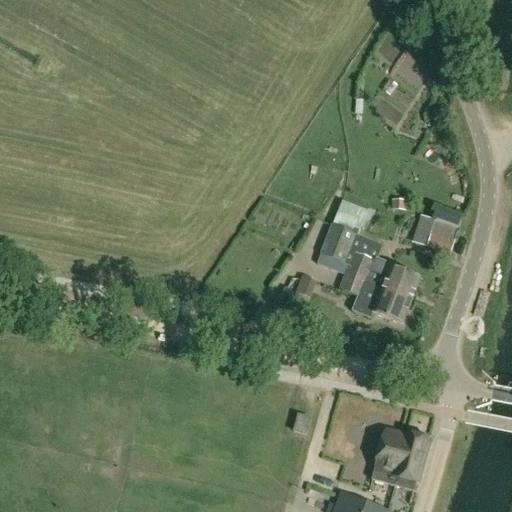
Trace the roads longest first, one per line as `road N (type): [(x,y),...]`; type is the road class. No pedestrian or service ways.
road 1 (tertiary): [(447,386),(0,292)]
road 2 (unclassified): [(447,386),(491,184),(428,0)]
road 3 (unclassified): [(422,511),(447,386)]
